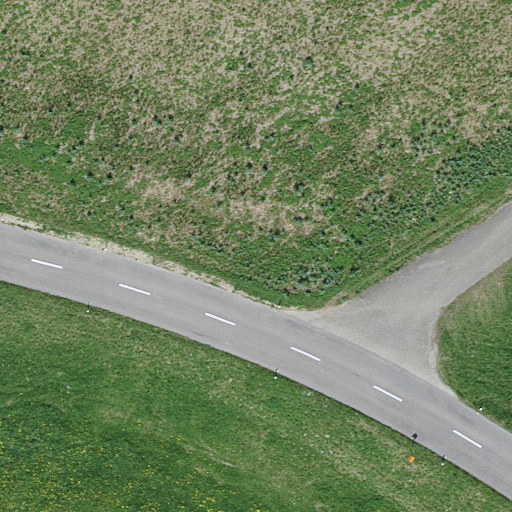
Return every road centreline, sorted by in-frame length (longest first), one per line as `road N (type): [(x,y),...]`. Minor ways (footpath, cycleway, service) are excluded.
road 1 (tertiary): [(0,252),(134,289),(323,358),(511,464)]
road 2 (track): [(323,358),(511,231)]
